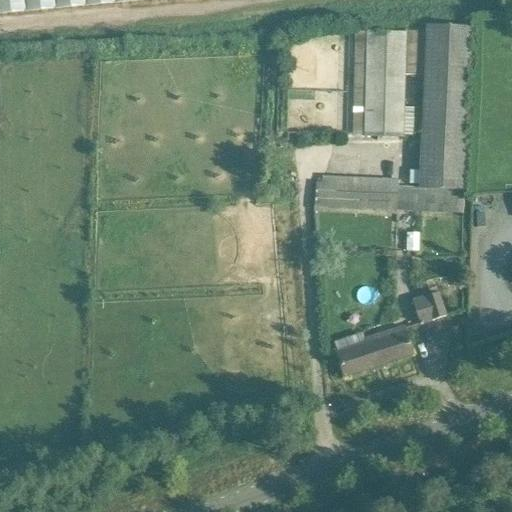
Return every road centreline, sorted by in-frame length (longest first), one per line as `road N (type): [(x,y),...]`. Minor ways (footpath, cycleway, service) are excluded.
road 1 (unknown): [(332,472),(303,185),(312,162),(368,153)]
road 2 (tertiary): [(511,409),(220,511)]
